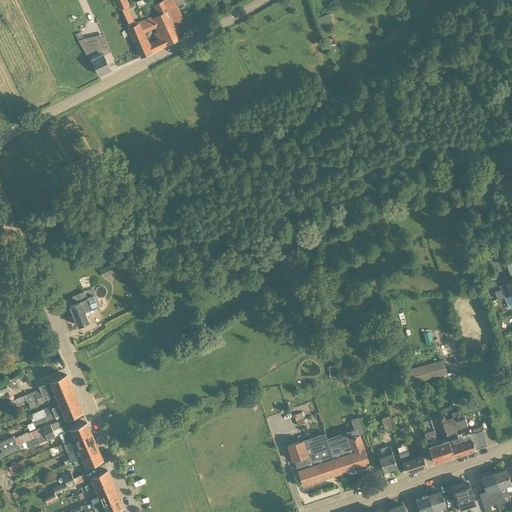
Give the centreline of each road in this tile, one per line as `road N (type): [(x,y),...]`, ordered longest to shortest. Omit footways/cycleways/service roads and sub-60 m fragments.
road 1 (residential): [(135,511),(16,224)]
road 2 (unclassified): [(0,146),(29,123),(265,0)]
road 3 (residential): [(319,511),(511,443)]
